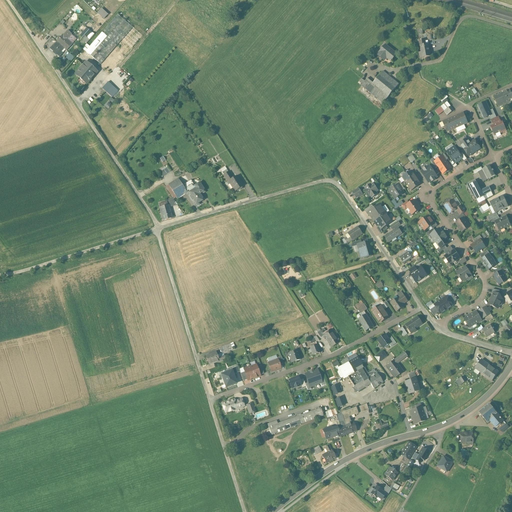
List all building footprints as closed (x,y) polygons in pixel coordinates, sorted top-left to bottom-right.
[(158,18),(136,0),(131,0),(128,4),(153,24),(158,18)] [(164,10),(151,0),(138,0),(159,17),(164,10)] [(170,3),(166,0),(153,0),(165,10),(170,3)] [(219,41),(177,4),(170,12),(213,48),(219,41)] [(152,25),(127,5),(122,11),(146,31),(152,25)] [(144,35),(118,13),(87,50),(113,72),(144,35)] [(95,34),(88,27),(81,36),(83,38),(80,42),(84,47),(95,34)] [(65,36),(64,37),(62,36),(61,37),(60,37),(56,42),(57,42),(67,51),(72,44),(67,40),(71,34),(68,31),(67,31),(66,33),(64,35),(65,36)] [(67,51),(57,42),(53,46),(50,49),(59,57),(66,50),(66,51),(67,51)] [(420,46),(421,52),(419,53),(420,59),(430,57),(428,44),(425,45),(420,46)] [(396,56),(386,47),(378,56),(384,62),(387,59),(391,62),(396,56)] [(99,71),(86,60),(75,74),(88,84),(99,71)] [(389,77),(383,73),(373,85),(374,85),(389,98),(399,86),(395,83),(389,77)] [(389,98),(374,85),(373,85),(368,80),(365,83),(362,80),(360,82),(364,85),(362,87),(383,105),(389,98)] [(121,91),(109,81),(103,88),(115,98),(121,91)] [(511,94),(510,90),(493,97),(498,108),(511,101),(511,94)] [(107,104),(110,107),(115,100),(111,98),(107,104)] [(447,102),(441,107),(444,111),(450,107),(447,102)] [(486,102),(478,105),(484,119),(492,115),(486,102)] [(441,107),(435,111),(438,116),(444,111),(441,107)] [(444,111),(444,112),(447,116),(453,111),(450,107),(444,111)] [(463,113),(443,122),(447,132),(468,123),(463,113)] [(500,121),(493,124),(494,125),(491,126),(491,127),(493,131),(494,131),(495,134),(497,137),(501,135),(500,134),(500,133),(506,130),(501,120),(500,121)] [(467,139),(460,144),(464,149),(467,147),(466,146),(470,143),(467,139)] [(470,143),(466,146),(467,147),(472,154),(480,149),(474,140),(470,143)] [(455,147),(447,152),(452,160),(454,163),(455,163),(462,158),(460,155),(455,147)] [(405,156),(399,160),(403,167),(410,162),(405,156)] [(446,161),(443,157),(442,157),(441,158),(441,157),(439,157),(436,159),(436,161),(435,162),(438,166),(443,174),(446,172),(446,173),(446,172),(448,171),(448,170),(451,169),(446,161)] [(491,165),(483,170),(478,172),(483,182),(488,180),(496,176),(491,165)] [(430,166),(427,168),(426,167),(423,169),(424,170),(421,172),(428,183),(431,181),(432,182),(432,181),(434,179),(434,180),(435,180),(434,179),(437,177),(436,176),(431,168),(430,166)] [(411,171),(402,178),(403,177),(407,184),(416,178),(411,171)] [(237,176),(233,179),(231,175),(226,178),(228,182),(229,182),(235,192),(243,186),(237,176)] [(185,176),(178,180),(182,186),(189,182),(185,176)] [(416,178),(407,184),(411,190),(411,191),(420,184),(416,178)] [(178,180),(178,179),(169,186),(177,198),(186,192),(182,186),(178,180)] [(489,187),(481,191),(475,180),(467,184),(473,196),(475,195),(477,199),(492,192),(489,187)] [(182,186),(186,192),(187,194),(196,188),(194,186),(191,181),(182,186)] [(196,188),(187,194),(195,206),(203,200),(200,194),(204,191),(200,183),(194,186),(196,188)] [(373,184),(371,186),(371,185),(367,187),(368,188),(364,191),(369,197),(371,196),(372,198),(377,194),(376,192),(378,191),(373,184)] [(398,185),(390,190),(395,199),(397,202),(401,199),(399,196),(403,193),(402,191),(398,185)] [(503,197),(492,202),(496,212),(507,206),(503,197)] [(395,208),(403,203),(401,200),(396,203),(394,199),(390,201),(395,208)] [(410,204),(406,206),(407,207),(408,209),(407,210),(409,212),(410,212),(411,213),(411,212),(412,212),(413,212),(414,213),(415,213),(416,214),(418,213),(418,211),(421,209),(419,206),(419,205),(417,202),(416,202),(415,200),(410,204)] [(453,200),(450,202),(448,202),(446,203),(446,204),(446,205),(447,207),(447,208),(446,209),(450,214),(456,210),(459,208),(458,207),(453,200)] [(374,208),(368,212),(370,215),(374,221),(386,213),(380,204),(374,208)] [(372,205),(365,211),(368,216),(370,215),(368,212),(374,208),(372,205)] [(466,212),(461,205),(458,207),(459,208),(456,210),(460,216),(463,214),(466,212)] [(169,206),(159,208),(163,221),(172,218),(169,206)] [(386,213),(374,221),(378,227),(380,230),(386,226),(392,222),(386,213)] [(429,216),(419,223),(420,225),(418,226),(421,230),(423,229),(424,231),(431,227),(434,224),(432,221),(434,220),(432,217),(430,218),(429,216)] [(500,219),(495,221),(499,231),(510,226),(506,216),(500,219)] [(458,221),(456,223),(462,232),(470,227),(464,218),(463,218),(458,221)] [(357,227),(348,234),(350,237),(345,240),(347,243),(362,233),(357,227)] [(398,228),(385,237),(389,243),(392,240),(393,242),(396,239),(395,238),(402,234),(398,228)] [(433,229),(426,234),(428,237),(431,235),(435,232),(433,229)] [(435,232),(431,235),(435,242),(445,235),(443,233),(440,229),(435,232)] [(445,235),(435,242),(440,249),(445,246),(449,243),(446,238),(447,238),(445,235)] [(475,243),(471,246),(476,253),(485,247),(481,242),(480,240),(475,243)] [(362,244),(358,246),(362,259),(371,256),(370,253),(371,252),(369,247),(368,247),(367,243),(362,244)] [(447,248),(444,251),(447,255),(453,251),(450,246),(447,248)] [(409,250),(399,257),(403,264),(412,258),(409,254),(411,252),(409,250)] [(455,251),(453,250),(453,251),(447,255),(446,256),(445,257),(446,259),(449,263),(448,264),(448,266),(449,267),(451,267),(452,266),(452,265),(452,264),(459,259),(459,258),(459,256),(458,256),(457,256),(457,255),(457,254),(456,254),(455,253),(455,252),(455,251)] [(487,251),(480,256),(482,259),(489,255),(490,254),(487,251)] [(482,259),(481,260),(488,270),(496,265),(493,261),(494,261),(492,258),(491,258),(489,255),(482,259)] [(421,266),(416,269),(417,271),(411,274),(412,276),(416,283),(419,281),(422,279),(421,277),(425,275),(422,272),(424,271),(421,266)] [(465,267),(461,270),(461,269),(456,273),(459,277),(459,278),(460,278),(461,277),(463,279),(466,278),(467,279),(472,276),(465,267)] [(502,271),(495,275),(494,276),(499,285),(507,280),(502,271)] [(398,298),(391,303),(397,312),(404,307),(402,304),(404,303),(407,301),(401,292),(398,294),(400,298),(399,299),(398,298)] [(498,297),(493,295),(489,304),(498,309),(499,305),(500,306),(502,306),(502,304),(502,303),(501,302),(502,299),(499,294),(498,297)] [(453,295),(447,298),(451,304),(457,300),(453,295)] [(447,298),(446,297),(440,301),(447,310),(452,306),(451,304),(447,298)] [(386,301),(384,303),(382,300),(378,303),(380,306),(380,305),(383,310),(389,306),(386,301)] [(447,310),(440,301),(434,305),(436,307),(439,312),(441,314),(447,310)] [(364,305),(358,309),(361,313),(367,309),(364,305)] [(380,306),(372,311),(380,323),(388,317),(383,310),(380,305),(380,306)] [(491,314),(486,306),(478,311),(482,319),(491,314)] [(436,307),(430,310),(434,316),(439,312),(436,307)] [(476,312),(471,315),(470,314),(468,316),(468,317),(464,319),(466,322),(465,322),(467,325),(468,325),(470,328),(482,320),(476,312)] [(366,314),(358,319),(366,331),(374,326),(366,314)] [(417,317),(406,325),(409,329),(413,326),(415,329),(422,324),(417,317)] [(490,325),(482,330),(486,337),(488,340),(492,337),(491,335),(494,333),(490,325)] [(333,335),(330,331),(329,332),(329,333),(324,336),(324,338),(325,339),(326,339),(332,347),(339,343),(337,341),(339,340),(337,337),(335,338),(333,335)] [(388,339),(385,335),(378,340),(384,348),(389,344),(391,343),(388,339)] [(317,345),(310,347),(313,355),(317,354),(320,353),(317,345)] [(375,357),(380,363),(388,356),(383,350),(375,357)] [(297,351),(289,354),(292,362),(295,361),(300,360),(297,351)] [(216,353),(206,356),(209,365),(213,364),(219,362),(225,360),(224,356),(218,358),(216,353)] [(404,353),(395,360),(397,364),(407,356),(404,353)] [(357,357),(355,354),(347,359),(349,362),(354,373),(361,369),(365,376),(368,374),(364,367),(363,368),(358,357),(357,357)] [(276,356),(267,359),(269,363),(268,363),(271,372),(275,371),(281,369),(280,365),(278,360),(277,358),(276,356)] [(395,360),(386,366),(395,378),(403,372),(399,366),(397,364),(395,360)] [(498,372),(482,360),(475,369),(476,369),(474,372),(478,375),(480,372),(492,381),(498,372)] [(343,365),(338,368),(343,377),(344,379),(347,377),(348,377),(354,373),(349,362),(343,365)] [(257,368),(256,365),(250,367),(254,378),(258,377),(257,376),(260,375),(257,368)] [(232,371),(233,375),(240,372),(238,366),(228,369),(229,372),(232,371)] [(250,367),(244,369),(245,372),(247,380),(250,379),(250,380),(254,378),(250,367)] [(354,373),(348,377),(354,387),(358,392),(359,392),(363,390),(363,389),(365,388),(365,387),(370,384),(368,380),(376,374),(374,370),(368,374),(365,376),(361,369),(354,373)] [(313,371),(310,372),(310,373),(305,374),(310,387),(322,383),(317,370),(313,372),(313,371)] [(224,383),(226,387),(229,386),(232,385),(234,385),(236,384),(233,375),(232,371),(229,372),(225,373),(221,375),(224,383)] [(376,374),(368,380),(370,384),(374,389),(383,383),(377,374),(376,374)] [(300,381),(298,377),(289,380),(292,388),(295,387),(295,388),(299,387),(298,386),(300,385),(300,384),(301,384),(301,385),(300,381),(300,382),(300,381),(300,382),(300,381)] [(415,379),(406,382),(410,394),(419,391),(415,379)] [(337,385),(331,388),(334,395),(340,393),(337,385)] [(342,398),(336,400),(338,407),(345,405),(342,398)] [(242,399),(235,402),(237,408),(243,406),(244,406),(242,399)] [(234,400),(230,401),(230,402),(227,403),(222,404),(225,413),(229,411),(229,412),(234,410),(237,408),(235,402),(234,400)] [(252,403),(246,405),(249,414),(255,412),(252,403)] [(489,403),(479,411),(487,421),(489,419),(497,412),(489,403)] [(366,404),(359,407),(361,412),(368,410),(366,404)] [(278,424),(281,432),(324,416),(321,408),(278,424)] [(347,417),(349,417),(358,414),(356,408),(341,413),(343,419),(347,418),(347,417)] [(413,411),(410,412),(412,418),(423,414),(421,408),(413,411)] [(497,412),(489,419),(492,422),(491,423),(492,424),(493,424),(495,426),(503,420),(497,412)] [(341,424),(344,423),(343,419),(341,413),(336,415),(339,424),(341,424)] [(423,414),(412,418),(414,424),(426,420),(423,414)] [(344,423),(348,434),(357,432),(354,423),(349,425),(348,423),(351,422),(349,417),(347,417),(347,418),(343,419),(344,423)] [(276,421),(268,424),(271,435),(281,432),(278,424),(276,421)] [(340,437),(348,434),(344,423),(341,424),(342,427),(337,429),(340,437)] [(506,423),(499,428),(502,432),(509,427),(506,423)] [(323,430),(326,440),(335,437),(332,430),(333,429),(332,428),(331,428),(323,430)] [(473,431),(461,433),(463,443),(464,446),(468,446),(467,442),(474,441),(473,431)] [(416,447),(408,443),(401,455),(403,457),(408,460),(416,447)] [(336,458),(329,445),(324,448),(327,453),(322,456),(324,460),(322,461),(324,464),(326,463),(326,464),(336,458)] [(429,452),(422,449),(418,456),(415,460),(420,463),(422,460),(424,461),(429,452)] [(408,460),(403,457),(400,462),(406,466),(409,460),(408,460)] [(453,463),(443,457),(437,467),(446,473),(453,463)] [(414,463),(409,460),(406,466),(405,467),(410,470),(414,463)] [(397,473),(390,468),(384,475),(392,481),(397,473)] [(379,488),(376,486),(374,490),(371,493),(372,494),(377,498),(377,497),(379,495),(383,498),(385,495),(385,494),(383,492),(382,492),(382,491),(383,490),(382,489),(380,487),(379,487),(379,488)] [(387,496),(391,489),(386,486),(384,489),(385,489),(383,492),(385,494),(385,495),(387,496)]
